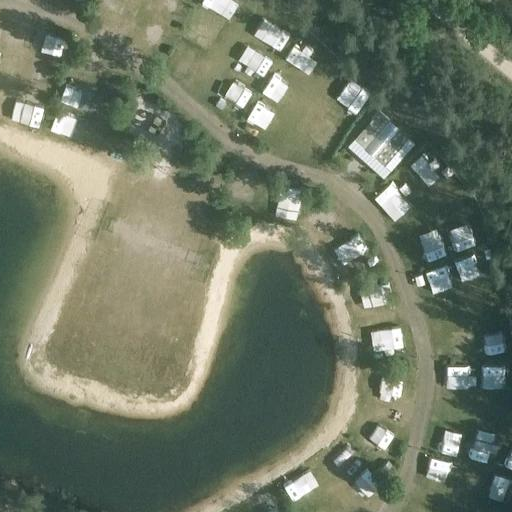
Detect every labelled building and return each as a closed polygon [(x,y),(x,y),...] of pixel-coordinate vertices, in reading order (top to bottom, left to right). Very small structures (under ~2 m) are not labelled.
[(194,0),(221,12),(225,0),(194,0)] [(266,42),(275,23),(249,11),(240,29),(266,42)] [(50,51),(57,30),(39,24),(32,45),(50,51)] [(340,102),(351,85),(333,74),(322,91),(340,102)] [(36,113),(41,88),(17,83),(12,108),(36,113)] [(356,137),(348,146),(383,177),(414,142),(409,138),(410,136),(399,127),(391,119),(380,110),(356,137)] [(225,176),(248,180),(250,167),(227,164),(225,176)] [(273,175),(268,192),(285,196),(289,179),(273,175)] [(314,185),(298,201),(313,217),(330,200),(314,185)] [(464,257),(445,261),(448,281),(467,278),(464,257)] [(411,292),(429,291),(428,272),(410,273),(411,292)] [(362,328),(363,349),(394,348),(393,327),(362,328)] [(452,334),(436,336),(438,353),(454,351),(452,334)] [(439,386),(455,385),(454,365),(438,366),(439,386)] [(374,368),(375,393),(396,392),(395,368),(374,368)] [(358,422),(349,443),(371,452),(380,431),(358,422)] [(332,471),(345,454),(332,445),(319,461),(332,471)] [(355,462),(341,478),(357,492),(371,476),(355,462)] [(471,496),(489,500),(495,472),(477,468),(471,496)]
